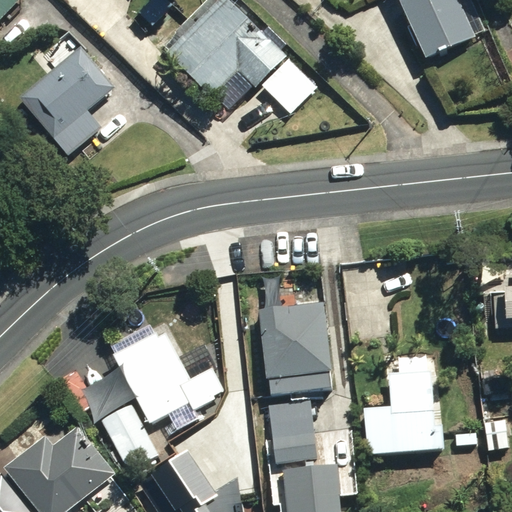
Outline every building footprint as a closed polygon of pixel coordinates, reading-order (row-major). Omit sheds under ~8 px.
[(0,0),(0,22),(21,0),(20,0),(0,0)] [(390,0),(423,67),(474,42),(453,0),(390,0)] [(165,61),(210,104),(236,78),(253,95),(285,61),(220,1),(165,61)] [(14,108),(65,162),(98,133),(86,118),(114,93),(78,52),(14,108)] [(266,85),(293,113),(320,88),(293,60),(266,85)] [(511,296),(492,296),(493,335),(511,333),(511,296)] [(252,304),(257,358),(283,356),(282,351),(314,348),(315,353),(332,351),(327,297),(252,304)] [(167,422),(174,436),(196,424),(192,416),(223,400),(209,374),(188,386),(164,339),(156,343),(148,328),(108,351),(113,361),(108,363),(145,432),(167,422)] [(360,415),(364,463),(442,458),(440,433),(432,434),(428,379),(385,382),(387,414),(360,415)] [(280,465),(320,459),(312,401),(272,407),(280,465)] [(97,426),(125,479),(157,461),(131,409),(97,426)] [(508,455),(504,422),(482,425),(487,458),(508,455)] [(0,477),(28,511),(74,511),(114,481),(75,434),(51,454),(41,442),(0,477)] [(221,440),(224,471),(252,468),(249,437),(221,440)] [(289,472),(293,511),(348,511),(344,467),(289,472)] [(179,511),(184,511),(219,493),(210,475),(171,496),(179,511)] [(129,482),(135,495),(144,491),(138,477),(129,482)] [(0,479),(0,511),(25,511),(0,479)]
